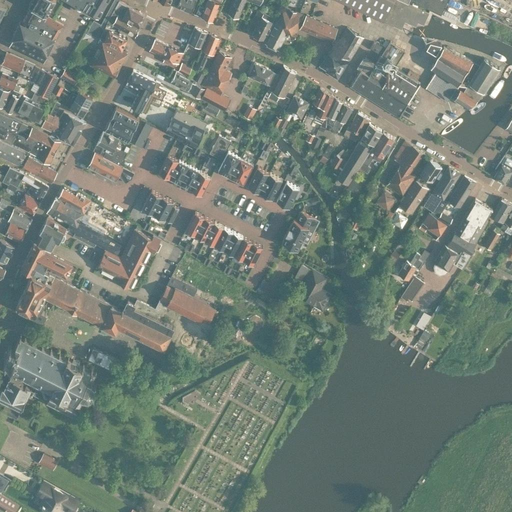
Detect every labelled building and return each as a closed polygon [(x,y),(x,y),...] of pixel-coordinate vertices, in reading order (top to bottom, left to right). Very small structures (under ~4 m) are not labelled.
[(31,0),(29,4),(31,6),(22,21),(21,20),(13,37),(10,44),(44,61),(55,38),(64,24),(54,18),(47,14),(55,0),(72,0),(93,12),(98,15),(107,0),(31,0)] [(118,0),(113,0),(94,36),(98,38),(105,26),(106,24),(119,1),(118,0)] [(179,0),(177,7),(191,13),(196,1),(196,0),(179,0)] [(201,17),(212,22),(220,4),(209,0),(208,0),(205,9),(199,7),(196,14),(201,17)] [(233,0),(228,13),(230,14),(238,17),(245,0),(233,0)] [(340,0),(401,28),(404,20),(415,26),(417,21),(423,24),(428,13),(408,3),(409,0),(410,0),(440,14),(446,0),(340,0)] [(111,27),(113,24),(135,36),(139,26),(144,14),(119,1),(106,24),(111,27)] [(301,19),(303,15),(284,6),(265,42),(279,49),(287,34),(294,38),(298,30),(297,30),(302,19),(301,19)] [(257,10),(251,22),(257,24),(252,33),(264,39),(273,22),(274,18),(265,14),(257,10)] [(301,29),(330,41),(336,28),(308,16),(301,29)] [(87,32),(91,34),(97,22),(93,20),(87,32)] [(106,24),(105,26),(99,37),(122,48),(127,38),(110,29),(111,27),(106,24)] [(195,26),(192,32),(184,52),(183,53),(189,55),(194,43),(201,46),(208,32),(195,26)] [(334,50),(348,59),(350,58),(364,37),(347,27),(334,50)] [(221,37),(210,32),(196,66),(202,69),(208,55),(211,57),(214,53),(221,37)] [(183,52),(155,38),(150,49),(165,56),(163,61),(176,67),(183,52)] [(101,40),(89,64),(114,77),(127,53),(102,40),(101,40)] [(398,116),(419,82),(401,71),(395,67),(405,51),(389,41),(375,64),(367,58),(363,58),(357,67),(360,69),(350,86),(398,116)] [(426,48),(435,54),(441,44),(430,41),(426,48)] [(369,47),(378,52),(381,47),(373,42),(369,47)] [(447,101),(451,95),(472,61),(472,60),(443,46),(431,67),(430,69),(435,72),(425,87),(434,94),(435,93),(447,101)] [(344,67),(346,63),(346,62),(348,60),(331,49),(321,65),(320,65),(327,70),(327,71),(337,77),(343,68),(344,67)] [(200,97),(217,106),(224,110),(230,98),(221,93),(231,72),(224,69),(231,56),(219,50),(206,75),(201,85),(205,87),(205,88),(201,96),(200,97)] [(7,51),(1,63),(5,65),(23,72),(22,76),(28,79),(36,83),(40,85),(46,71),(34,65),(35,64),(7,51)] [(417,60),(429,67),(435,58),(426,53),(423,58),(419,56),(417,60)] [(472,61),(451,95),(454,98),(467,107),(477,99),(482,97),(480,94),(482,90),(484,91),(499,67),(484,58),(479,65),(472,61)] [(178,70),(188,74),(192,67),(182,62),(178,70)] [(273,86),(279,74),(254,62),(248,75),(273,86)] [(284,96),(296,72),(296,71),(288,68),(283,64),(279,74),(273,86),(268,97),(276,100),(277,101),(280,93),(284,96)] [(79,76),(65,68),(60,76),(74,84),(79,76)] [(159,85),(161,82),(133,69),(127,82),(140,88),(132,106),(143,110),(150,93),(163,99),(167,89),(159,85)] [(173,78),(171,82),(187,90),(189,87),(193,89),(196,83),(197,81),(194,79),(177,70),(173,78)] [(40,85),(37,92),(48,97),(57,79),(58,77),(46,71),(40,85)] [(0,76),(0,82),(18,90),(20,86),(14,83),(17,78),(2,72),(0,76)] [(197,81),(196,83),(205,88),(205,87),(201,85),(206,75),(201,72),(197,81)] [(18,90),(0,82),(0,105),(5,108),(5,109),(12,112),(21,92),(18,90)] [(193,89),(192,91),(201,96),(205,88),(196,83),(193,89)] [(320,87),(313,102),(316,103),(315,105),(319,107),(327,91),(320,87)] [(73,91),(70,96),(88,106),(93,98),(80,90),(78,94),(73,91)] [(327,91),(319,107),(317,112),(315,117),(323,121),(335,96),(327,91)] [(28,116),(39,94),(35,92),(31,99),(23,95),(16,110),(28,116)] [(43,96),(39,94),(28,116),(40,121),(47,106),(40,103),(43,96)] [(287,110),(285,113),(290,116),(292,113),(301,117),(308,102),(294,94),(291,99),(286,110),(287,110)] [(83,115),(88,106),(70,96),(68,100),(73,103),(70,107),(83,115)] [(335,96),(323,121),(321,125),(326,127),(328,123),(332,125),(343,101),(335,96)] [(55,101),(49,113),(48,113),(48,114),(55,117),(56,115),(61,104),(55,101)] [(353,107),(343,101),(332,125),(330,130),(334,132),(336,128),(341,119),(345,121),(353,107)] [(208,102),(205,108),(214,113),(217,107),(208,102)] [(243,115),(251,119),(257,109),(249,105),(243,115)] [(128,140),(139,118),(116,106),(105,128),(128,140)] [(309,108),(306,114),(314,118),(317,111),(313,110),(309,108)] [(0,136),(4,138),(12,142),(16,132),(21,121),(13,117),(0,111),(0,136)] [(48,114),(41,126),(74,142),(86,122),(63,111),(60,117),(56,115),(55,117),(48,114)] [(357,138),(359,139),(370,118),(358,111),(350,126),(348,125),(344,134),(355,140),(357,138)] [(276,128),(281,119),(276,116),(271,126),(276,128)] [(284,128),(288,120),(283,117),(279,125),(284,128)] [(193,129),(172,118),(166,129),(196,144),(203,131),(194,127),(193,129)] [(381,129),(369,122),(338,177),(348,183),(381,129)] [(16,132),(12,142),(26,149),(40,156),(39,157),(47,161),(50,163),(60,140),(32,127),(27,137),(16,132)] [(383,130),(371,149),(359,167),(367,172),(371,167),(368,165),(373,157),(379,161),(394,137),(383,130)] [(103,131),(97,143),(107,149),(103,156),(120,165),(121,163),(127,153),(123,151),(115,147),(119,139),(103,131)] [(219,134),(209,153),(215,156),(225,137),(219,134)] [(0,136),(0,152),(19,161),(20,160),(26,149),(12,142),(4,138),(0,136)] [(310,147),(316,150),(321,139),(315,136),(310,147)] [(225,137),(215,156),(221,159),(230,140),(225,137)] [(263,149),(268,140),(264,138),(259,147),(263,149)] [(272,142),(268,140),(263,149),(267,151),(272,142)] [(411,172),(425,152),(405,140),(396,155),(397,155),(394,159),(402,163),(387,185),(403,196),(417,176),(411,172)] [(334,148),(329,145),(323,155),(328,158),(334,148)] [(20,160),(24,162),(22,166),(51,183),(57,172),(45,165),(47,161),(39,157),(40,156),(26,149),(20,160)] [(269,152),(267,151),(265,150),(264,149),(260,156),(265,159),(269,152)] [(240,157),(228,151),(218,170),(230,177),(240,157)] [(94,153),(88,166),(116,181),(118,175),(125,183),(130,179),(134,172),(130,170),(121,166),(94,152),(94,153)] [(240,157),(230,177),(243,183),(253,163),(251,163),(254,158),(243,152),(240,157)] [(158,171),(169,177),(178,159),(167,154),(158,171)] [(331,164),(338,168),(344,158),(336,154),(331,164)] [(496,170),(492,177),(493,177),(504,184),(506,180),(511,169),(511,159),(504,155),(502,158),(498,165),(495,169),(495,170),(496,170)] [(180,183),(189,165),(178,159),(169,177),(180,183)] [(288,159),(281,172),(286,175),(288,173),(292,164),(293,162),(288,159)] [(396,210),(396,211),(400,213),(403,207),(412,213),(429,187),(423,184),(427,177),(433,181),(442,167),(429,159),(399,204),(396,210)] [(288,173),(291,174),(296,166),(292,164),(288,173)] [(180,183),(191,188),(200,170),(189,165),(180,183)] [(5,176),(2,180),(3,181),(9,184),(10,182),(18,186),(21,179),(25,173),(10,166),(5,176)] [(247,185),(260,192),(270,172),(257,166),(247,185)] [(444,199),(460,173),(449,166),(424,205),(433,211),(432,213),(430,212),(419,229),(436,239),(447,223),(438,217),(441,212),(448,202),(444,199)] [(211,176),(200,170),(191,188),(202,194),(211,176)] [(282,178),(270,172),(260,192),(272,198),(282,178)] [(25,173),(21,179),(33,185),(36,180),(36,179),(25,173)] [(476,182),(465,175),(449,200),(461,206),(476,182)] [(32,194),(31,194),(41,200),(42,199),(49,186),(39,181),(36,179),(36,180),(33,185),(36,186),(35,187),(32,194)] [(353,179),(347,187),(353,191),(358,183),(353,179)] [(276,200),(289,207),(299,187),(286,181),(276,200)] [(8,186),(7,187),(15,191),(18,186),(10,182),(9,184),(8,186)] [(55,196),(48,209),(51,210),(70,221),(76,224),(78,221),(84,212),(88,204),(90,200),(77,192),(76,194),(63,187),(58,196),(59,196),(58,198),(55,196)] [(152,216),(153,213),(163,195),(151,189),(140,210),(152,216)] [(34,213),(41,201),(25,192),(19,204),(34,213)] [(389,212),(397,200),(385,192),(377,204),(389,212)] [(163,195),(153,213),(172,222),(179,208),(171,204),(173,201),(163,195)] [(320,201),(318,196),(310,198),(312,204),(320,201)] [(492,214),(504,221),(511,208),(511,203),(502,197),(492,214)] [(446,246),(467,258),(476,243),(474,242),(488,219),(486,218),(492,208),(475,198),(455,230),(456,231),(446,246)] [(0,214),(26,228),(33,216),(14,207),(12,211),(0,205),(0,214)] [(511,208),(504,221),(502,226),(506,229),(505,231),(510,234),(511,230),(511,208)] [(297,249),(308,228),(314,230),(319,220),(300,210),(296,220),(293,218),(289,226),(285,233),(286,233),(282,241),(297,249)] [(365,215),(357,210),(349,225),(357,229),(365,215)] [(205,217),(194,211),(184,232),(194,238),(196,234),(205,217)] [(441,212),(438,217),(447,223),(449,224),(452,219),(441,212)] [(56,242),(58,243),(60,238),(62,239),(64,238),(66,235),(65,233),(64,232),(66,227),(47,217),(48,217),(47,216),(47,217),(38,232),(40,233),(39,234),(40,234),(40,233),(56,242),(56,243),(56,242)] [(107,234),(122,243),(132,225),(117,216),(107,234)] [(196,234),(205,239),(214,222),(205,217),(196,234)] [(5,227),(2,232),(20,241),(26,229),(11,221),(10,222),(8,221),(5,227)] [(70,221),(66,227),(90,240),(106,248),(117,254),(122,244),(78,221),(76,224),(70,221)] [(205,239),(215,244),(224,226),(214,222),(205,239)] [(234,231),(224,226),(215,244),(225,249),(234,231)] [(105,249),(102,256),(95,270),(97,266),(119,277),(117,280),(131,287),(150,249),(154,251),(161,238),(157,236),(154,234),(153,236),(136,228),(121,257),(105,249)] [(485,246),(489,249),(491,249),(500,234),(494,230),(485,246)] [(225,249),(234,254),(243,236),(234,231),(225,249)] [(354,240),(357,234),(352,232),(349,237),(354,240)] [(406,232),(389,259),(395,263),(413,236),(406,232)] [(234,254),(244,259),(253,241),(243,236),(234,254)] [(0,258),(6,261),(14,245),(0,238),(0,258)] [(72,264),(51,253),(44,250),(46,245),(53,248),(37,240),(37,239),(36,240),(35,240),(21,267),(32,272),(35,265),(48,271),(50,267),(67,275),(72,264)] [(263,246),(253,241),(244,259),(253,264),(263,246)] [(435,261),(434,266),(435,271),(439,274),(445,272),(448,269),(449,269),(453,263),(462,268),(467,258),(446,246),(444,244),(435,261)] [(407,260),(399,273),(409,279),(411,275),(413,277),(415,276),(424,261),(430,253),(424,249),(420,255),(416,252),(413,256),(416,258),(412,264),(409,262),(407,260)] [(359,263),(354,269),(352,271),(355,275),(356,274),(363,266),(359,263)] [(16,305),(16,306),(29,312),(30,312),(38,316),(41,317),(43,318),(47,311),(41,308),(45,301),(43,300),(45,296),(70,308),(69,308),(77,312),(77,311),(117,330),(120,325),(137,333),(137,332),(165,346),(179,317),(207,330),(223,298),(173,274),(173,273),(156,308),(155,308),(145,303),(137,299),(134,304),(127,300),(126,302),(125,302),(124,305),(119,302),(117,307),(85,291),(86,290),(81,287),(80,289),(78,288),(54,276),(55,274),(48,271),(35,265),(32,272),(16,305)] [(302,265),(293,281),(302,286),(299,293),(301,294),(323,306),(324,304),(326,304),(328,300),(327,298),(328,296),(318,291),(324,278),(326,275),(312,268),(311,270),(302,265)] [(413,277),(409,284),(417,290),(423,281),(415,276),(413,277)] [(262,280),(256,291),(261,294),(268,283),(262,280)] [(424,311),(416,324),(424,329),(432,315),(424,311)] [(424,330),(419,337),(425,341),(430,333),(424,330)] [(1,411),(2,411),(15,417),(30,389),(33,391),(32,393),(46,400),(46,401),(74,415),(84,396),(88,396),(88,398),(90,398),(89,396),(93,394),(94,395),(95,394),(94,393),(96,389),(97,389),(98,388),(96,388),(96,384),(97,383),(96,382),(95,383),(92,380),(95,372),(97,372),(97,371),(95,371),(93,370),(93,369),(92,368),(92,370),(84,366),(85,364),(84,364),(83,365),(79,363),(80,362),(74,359),(73,360),(69,358),(70,357),(68,356),(67,358),(60,354),(61,353),(60,352),(59,354),(52,350),(52,349),(51,348),(50,349),(43,346),(43,344),(34,339),(33,341),(26,337),(26,336),(25,335),(24,337),(21,335),(22,334),(21,333),(20,335),(19,334),(18,335),(19,335),(14,346),(12,345),(12,344),(11,343),(10,344),(9,344),(8,345),(9,346),(6,352),(5,351),(4,353),(6,354),(5,355),(7,355),(7,354),(9,355),(4,366),(2,365),(2,366),(4,367),(3,368),(4,368),(5,367),(8,369),(8,370),(9,371),(10,370),(17,373),(15,378),(9,375),(4,387),(2,385),(0,388),(0,396),(7,400),(1,411)] [(94,348),(90,358),(106,365),(110,356),(94,348)] [(170,370),(145,358),(142,365),(167,376),(170,370)] [(47,466),(53,469),(57,460),(43,453),(38,461),(47,466)] [(0,492),(0,493),(8,479),(0,474),(0,492)] [(61,506),(65,508),(67,507),(71,500),(70,500),(71,499),(75,501),(75,500),(44,483),(38,493),(47,498),(44,504),(43,503),(42,505),(43,506),(41,509),(47,511),(57,511),(58,511),(61,506)] [(0,509),(4,511),(13,511),(18,504),(0,493),(0,509)]
